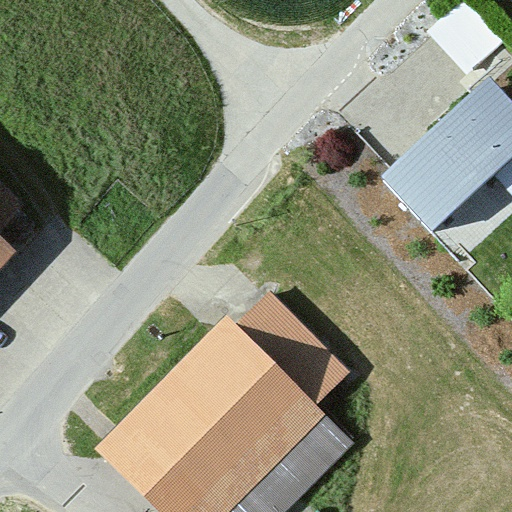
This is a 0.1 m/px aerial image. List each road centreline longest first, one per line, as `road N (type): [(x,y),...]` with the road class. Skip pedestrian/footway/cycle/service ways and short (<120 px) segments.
road 1 (tertiary): [(404,0),(276,122),(0,473)]
road 2 (track): [(178,0),(232,55),(276,122)]
